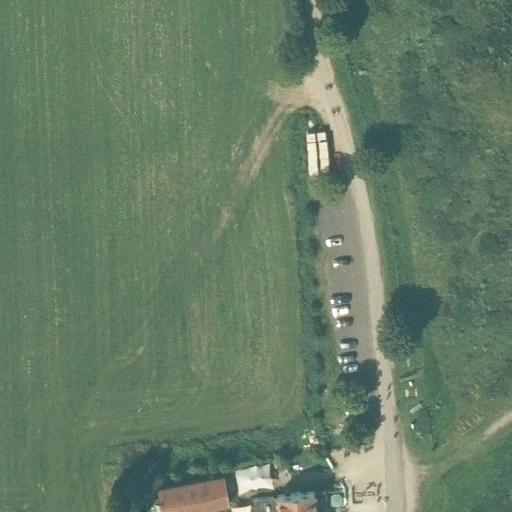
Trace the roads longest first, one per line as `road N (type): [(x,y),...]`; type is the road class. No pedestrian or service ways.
road 1 (unclassified): [(391,511),(366,224),(321,70),(311,0)]
road 2 (track): [(93,511),(86,464),(95,439),(259,150),(297,91),(321,70)]
road 3 (track): [(390,473),(452,453),(511,414)]
